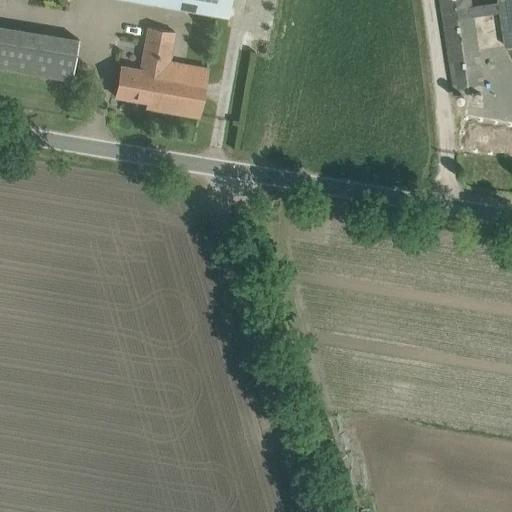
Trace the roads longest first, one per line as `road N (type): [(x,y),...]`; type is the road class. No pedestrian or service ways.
road 1 (unclassified): [(511,218),(0,134)]
road 2 (track): [(226,172),(230,227),(310,511)]
